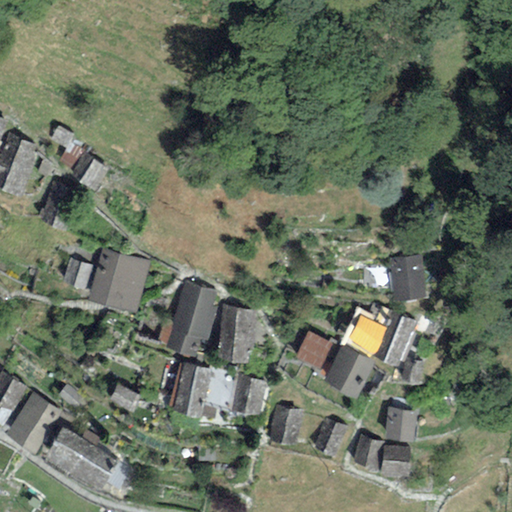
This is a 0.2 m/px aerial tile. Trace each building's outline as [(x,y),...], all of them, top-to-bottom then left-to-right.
[(58,126),(52,138),(66,145),(73,134),(58,126)] [(40,145),(8,132),(0,151),(0,181),(21,191),(40,145)] [(72,142),(61,158),(93,181),(104,165),(72,142)] [(53,180),(42,218),(64,225),(75,187),(53,180)] [(101,248),(91,295),(136,305),(147,258),(101,248)] [(392,257),(395,295),(423,293),(420,254),(392,257)] [(70,258),(65,278),(88,285),(93,264),(70,258)] [(183,280),(166,344),(201,353),(218,289),(183,280)] [(223,305),(216,352),(249,357),(255,309),(223,305)] [(392,311),(376,351),(399,361),(415,320),(392,311)] [(363,313),(350,338),(372,352),(384,325),(363,313)] [(310,329),(296,353),(319,366),(333,342),(310,329)] [(341,343),(325,375),(356,391),(373,359),(341,343)] [(407,357),(405,373),(418,375),(420,359),(407,357)] [(183,362),(174,406),(200,411),(208,367),(183,362)] [(1,371),(0,372),(0,416),(4,419),(24,385),(1,371)] [(240,374),(233,407),(260,413),(267,379),(240,374)] [(145,375),(143,388),(159,391),(161,378),(145,375)] [(32,392),(6,430),(35,449),(61,411),(32,392)] [(137,393),(131,404),(151,415),(157,404),(137,393)] [(279,405),(272,437),(294,442),(301,410),(279,405)] [(389,407),(387,433),(413,435),(415,409),(389,407)] [(326,417),(315,444),(338,454),(349,427),(326,417)] [(61,425),(47,447),(99,480),(114,458),(61,425)] [(360,434),(353,458),(376,465),(384,441),(360,434)] [(384,444),(381,470),(405,472),(408,446),(384,444)]
